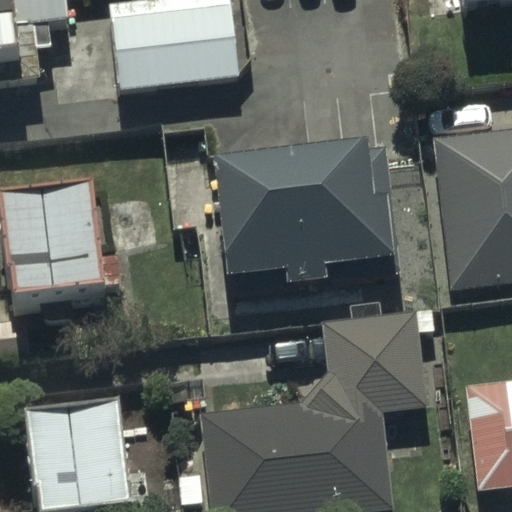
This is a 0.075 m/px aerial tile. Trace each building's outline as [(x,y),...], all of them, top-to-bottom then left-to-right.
[(65,0),(0,0),(0,66),(41,62),(55,50),(52,27),(68,25),(65,0)] [(231,0),(182,0),(108,9),(119,98),(242,83),(231,0)] [(511,130),(435,139),(452,291),(511,284),(511,130)] [(390,138),(212,155),(224,281),(285,275),(287,290),(332,286),(331,271),(402,264),(390,138)] [(95,186),(1,198),(14,303),(108,291),(95,186)] [(302,407),(200,419),(210,511),(397,511),(386,417),(433,412),(422,315),(324,325),(329,378),(302,407)] [(0,359),(30,355),(26,321),(0,323),(0,359)] [(511,385),(465,391),(479,499),(511,495),(511,385)] [(119,405),(24,418),(36,511),(152,511),(148,475),(129,478),(119,405)]
